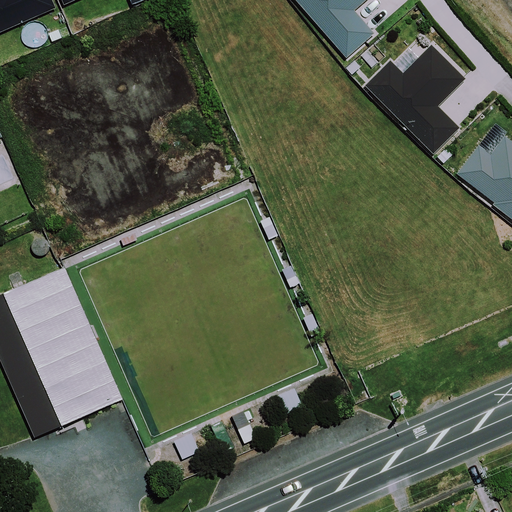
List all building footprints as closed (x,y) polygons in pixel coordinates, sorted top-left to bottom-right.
[(0,0),(0,34),(60,10),(56,0),(0,0)] [(359,0),(287,0),(339,59),(365,37),(344,13),(359,0)] [(436,109),(469,76),(435,42),(429,48),(418,36),(390,65),(368,87),(435,153),(458,130),(436,109)] [(511,148),(506,144),(494,160),(479,149),(469,150),(448,178),(511,224),(511,148)] [(5,153),(0,154),(0,183),(16,176),(5,153)] [(119,394),(63,266),(0,293),(0,359),(31,432),(119,394)] [(302,407),(292,385),(274,394),(284,416),(302,407)] [(199,452),(192,435),(173,442),(181,460),(199,452)]
